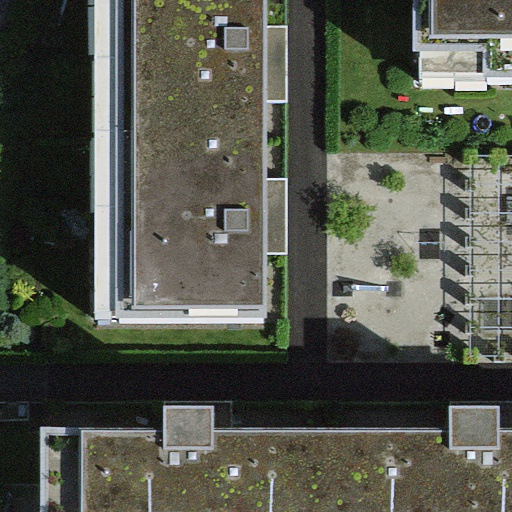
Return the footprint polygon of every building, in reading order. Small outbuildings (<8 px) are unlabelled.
[(83,0),(85,150),(256,148),(255,88),(254,0),(83,0)] [(511,83),(511,0),(401,0),(402,85),(511,83)] [(256,227),(256,148),(85,150),(86,324),(257,323),(256,227)] [(331,511),(332,438),(204,438),(204,414),(134,414),(134,438),(17,438),(17,511),(331,511)] [(428,437),(332,438),(331,511),(511,511),(511,437),(491,438),(491,415),(428,415),(428,437)]
